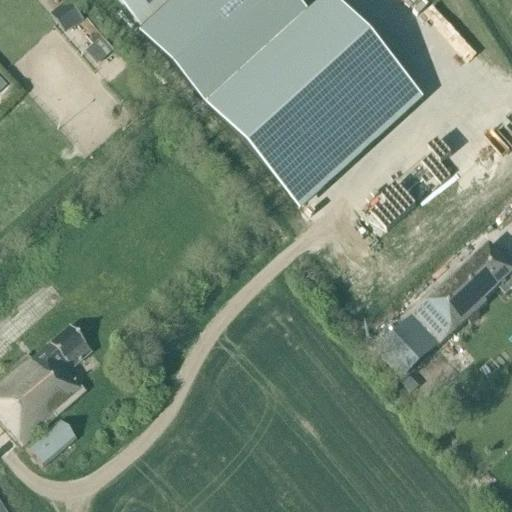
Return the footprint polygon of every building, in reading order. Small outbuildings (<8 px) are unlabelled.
[(144,28),(153,37),(165,26),(157,17),(174,0),(108,0),(139,33),(144,28)] [(220,0),(164,53),(197,89),(290,1),(288,0),(220,0)] [(66,3),(53,13),(69,33),(82,23),(66,3)] [(207,109),(286,196),(401,92),(322,5),(207,109)] [(99,65),(111,55),(99,41),(87,51),(99,65)] [(486,307),(484,304),(511,278),(511,273),(489,249),(427,307),(441,322),(436,327),(449,341),(468,324),(472,328),(480,321),(476,316),(486,307)] [(0,379),(0,425),(21,450),(84,396),(67,376),(91,356),(69,331),(30,364),(26,358),(0,379)] [(58,425),(25,454),(40,471),(73,442),(58,425)]
